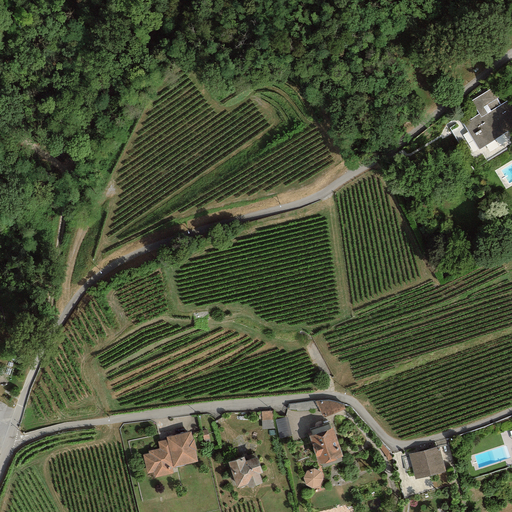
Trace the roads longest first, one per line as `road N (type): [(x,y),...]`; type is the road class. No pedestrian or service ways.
road 1 (unclassified): [(8,440),(50,333),(105,269),(191,232),(312,199),(396,146),(511,53)]
road 2 (residential): [(8,440),(67,425),(328,395),(349,400),(389,442),(404,446),(511,409)]
road 3 (track): [(146,32),(78,135),(66,186)]
road 4 (track): [(50,333),(66,186)]
